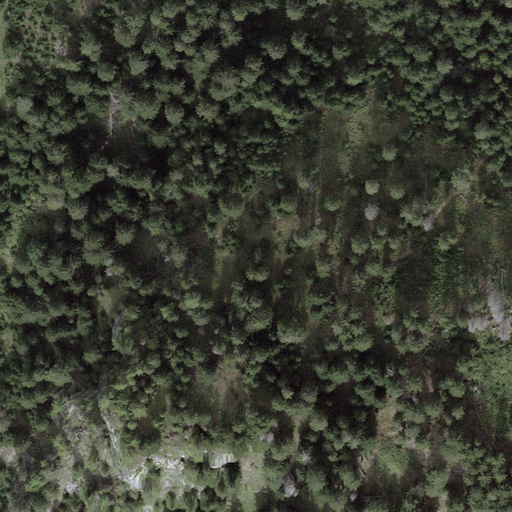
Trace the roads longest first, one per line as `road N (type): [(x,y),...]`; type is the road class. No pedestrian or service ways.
road 1 (track): [(333,0),(254,85),(257,98),(268,101),(380,45),(420,0)]
road 2 (track): [(0,214),(10,172),(0,72)]
